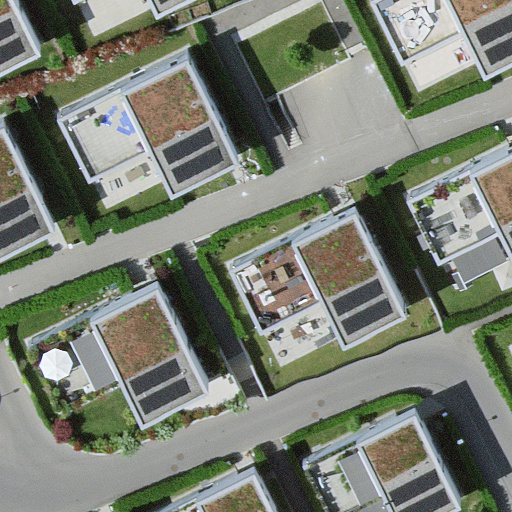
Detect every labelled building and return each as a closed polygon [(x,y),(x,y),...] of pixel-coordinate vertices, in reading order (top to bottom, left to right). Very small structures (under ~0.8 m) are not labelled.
[(56,41),(36,0),(0,0),(0,59),(3,66),(56,41)] [(511,53),(511,0),(419,0),(440,43),(493,18),(511,54),(511,53)] [(242,138),(199,48),(94,99),(119,152),(172,127),(190,163),(242,138)] [(57,212),(14,123),(0,129),(0,228),(4,238),(57,212)] [(511,254),(511,143),(413,192),(439,245),(491,219),(509,256),(511,254)] [(384,303),(340,213),(235,264),(260,317),(313,292),(331,328),(384,303)] [(195,374),(152,284),(46,335),(72,388),(124,363),(142,399),(195,374)] [(420,511),(447,499),(404,410),(298,461),(323,511),(327,511),(376,488),(388,511),(420,511)] [(272,511),(251,467),(156,511),(272,511)]
